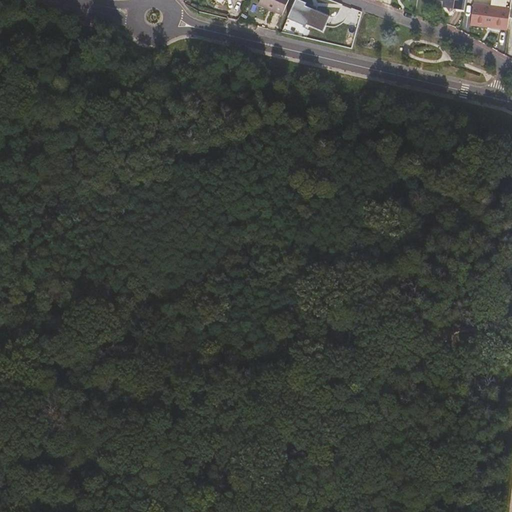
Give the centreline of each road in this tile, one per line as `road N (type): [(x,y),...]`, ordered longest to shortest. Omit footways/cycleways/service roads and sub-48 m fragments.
road 1 (residential): [(205,29),(496,96)]
road 2 (residential): [(353,0),(499,59)]
